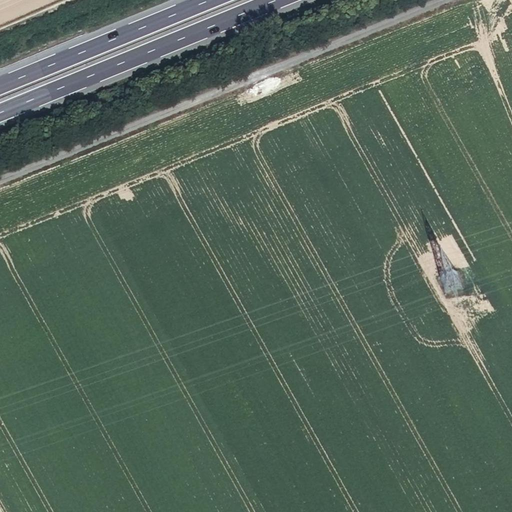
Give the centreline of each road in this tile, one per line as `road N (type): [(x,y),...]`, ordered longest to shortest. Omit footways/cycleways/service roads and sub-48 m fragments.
road 1 (unclassified): [(0,182),(449,0)]
road 2 (trunk): [(0,110),(271,0)]
road 3 (trunk): [(208,0),(0,84)]
